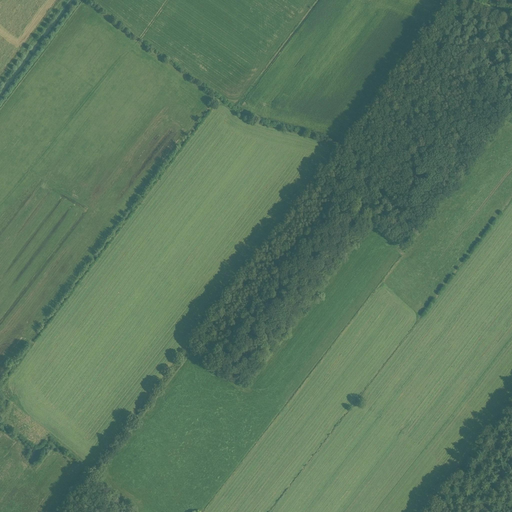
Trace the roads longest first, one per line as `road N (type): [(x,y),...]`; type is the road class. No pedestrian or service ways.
road 1 (track): [(446,0),(342,144),(352,201),(229,367)]
road 2 (track): [(36,150),(168,0)]
